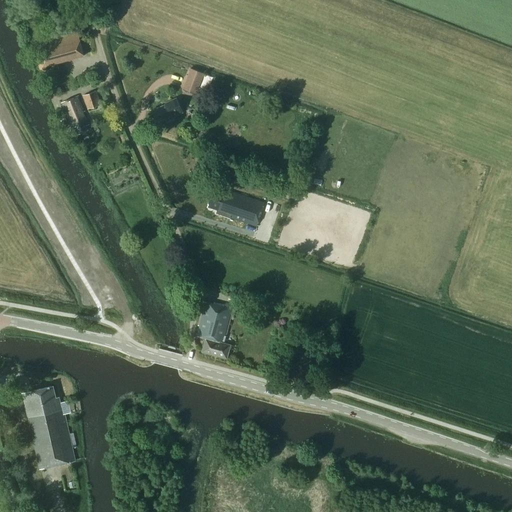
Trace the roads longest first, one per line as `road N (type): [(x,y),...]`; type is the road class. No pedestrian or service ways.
road 1 (residential): [(189,367),(192,277),(108,78),(87,0)]
road 2 (tertiary): [(511,463),(189,367)]
road 3 (tertiary): [(189,367),(0,319)]
